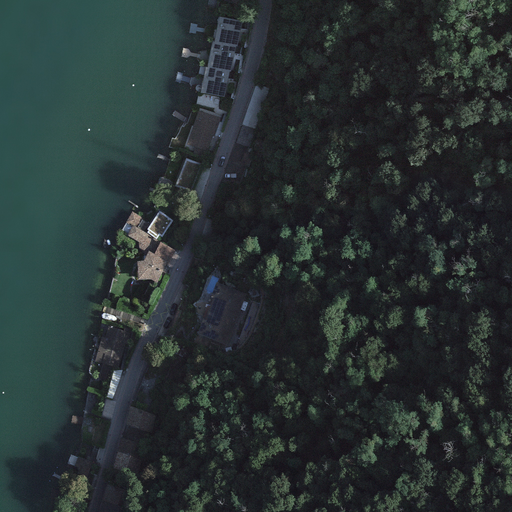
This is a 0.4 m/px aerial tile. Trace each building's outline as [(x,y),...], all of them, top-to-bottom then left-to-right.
[(237,44),(242,19),(219,14),(218,17),(217,24),(214,39),(236,44),(237,44)] [(231,69),(236,44),(214,39),(212,39),(211,41),(210,50),(207,64),(229,69),(231,69)] [(207,64),(205,64),(205,65),(203,75),(200,90),(224,95),(229,69),(207,64)] [(253,89),(239,142),(251,145),(265,92),(253,89)] [(220,123),(196,115),(185,148),(209,156),(220,123)] [(242,162),(250,165),(254,152),(246,150),(242,162)] [(180,184),(192,186),(198,159),(185,157),(180,184)] [(151,229),(133,220),(122,241),(154,258),(172,225),(158,217),(151,229)] [(244,297),(213,288),(199,337),(230,346),(244,297)] [(130,337),(103,331),(92,376),(119,383),(130,337)] [(119,465),(138,465),(137,440),(119,440),(119,465)] [(90,471),(90,457),(77,456),(76,470),(90,471)] [(125,511),(127,495),(101,492),(98,511),(125,511)]
